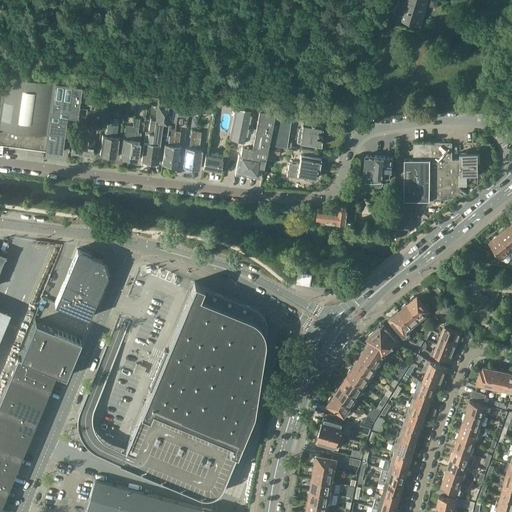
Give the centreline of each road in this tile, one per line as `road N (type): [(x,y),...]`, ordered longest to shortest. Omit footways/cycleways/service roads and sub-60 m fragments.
road 1 (residential): [(327,194),(294,201),(0,164)]
road 2 (unclassified): [(20,511),(130,241)]
road 3 (unclassified): [(506,135),(488,124),(392,125),(365,136),(327,194)]
road 4 (primary): [(339,323),(502,187)]
road 5 (residential): [(415,511),(469,351),(511,356)]
road 6 (primary): [(268,511),(296,403),(327,338)]
road 7 (unclassified): [(130,241),(0,222)]
road 8 (unclassified): [(339,323),(250,275),(222,269)]
road 9 (unknown): [(36,226),(0,341)]
